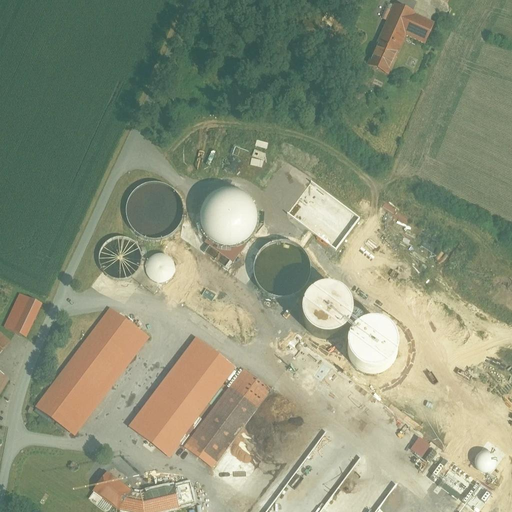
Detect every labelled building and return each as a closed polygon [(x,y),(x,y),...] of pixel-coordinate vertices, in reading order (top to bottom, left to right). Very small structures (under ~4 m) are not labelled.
[(435,24),(395,7),(386,27),(406,36),(425,45),(435,24)] [(334,12),(323,11),(322,27),(326,28),(326,32),(331,32),(331,28),(332,28),(334,12)] [(406,36),(386,27),(369,65),(388,74),(406,36)] [(130,227),(136,234),(144,239),(153,241),(162,240),(170,236),(177,229),(182,220),(183,210),(181,201),(175,193),(167,187),(158,184),(148,184),(139,188),(132,194),(128,201),(126,210),(126,219),(130,227)] [(206,197),(203,217),(204,224),(204,223),(207,243),(230,246),(254,242),(257,222),(253,197),(229,193),(206,197)] [(386,203),(383,207),(394,214),(397,210),(386,203)] [(347,234),(360,211),(354,207),(341,230),(347,234)] [(332,227),(326,238),(338,245),(345,234),(332,227)] [(141,268),(142,259),(140,251),(135,244),(128,240),(120,238),(112,240),(105,245),(100,252),(99,260),(101,269),(106,276),(113,280),(121,281),(129,280),(136,275),(141,268)] [(291,297),(299,293),(305,286),(309,278),(310,269),(307,260),(302,252),(294,246),(285,244),(276,244),(267,248),(260,254),(256,262),(254,271),(255,280),(260,287),(266,294),(274,298),(283,299),(291,297)] [(171,260),(167,257),(164,256),(158,256),(153,258),(149,261),(146,267),(146,273),(148,278),(152,282),(157,285),(163,285),(168,284),(172,281),(174,277),(175,271),(174,265),(171,260)] [(21,295),(5,329),(27,339),(43,305),(21,295)] [(109,311),(36,408),(75,438),(149,341),(109,311)] [(195,340),(129,427),(168,456),(234,369),(195,340)] [(244,371),(186,449),(213,469),(271,392),(244,371)] [(0,394),(9,380),(0,374),(0,394)] [(496,425),(481,462),(503,470),(505,464),(500,462),(511,431),(496,425)] [(132,494),(107,475),(95,492),(103,498),(120,510),(123,506),(132,494)] [(103,498),(95,492),(91,498),(91,502),(97,507),(103,498)] [(132,494),(123,506),(131,511),(140,499),(132,494)]
